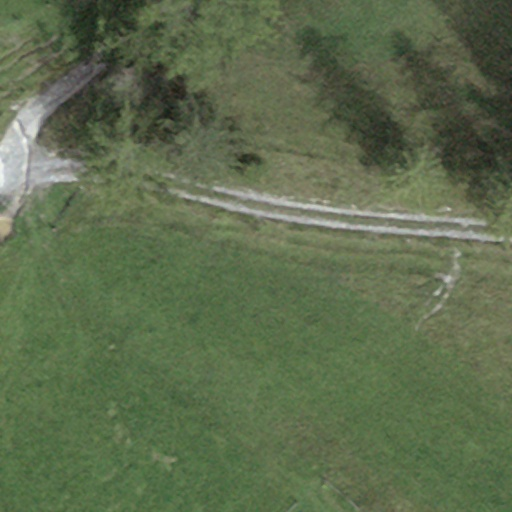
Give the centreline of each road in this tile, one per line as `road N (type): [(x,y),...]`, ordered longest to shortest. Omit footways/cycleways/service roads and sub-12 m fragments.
road 1 (track): [(511,233),(306,219),(129,176),(0,168)]
road 2 (track): [(145,0),(0,167)]
